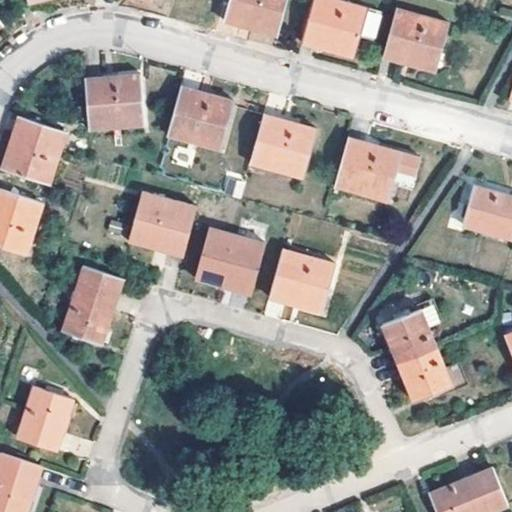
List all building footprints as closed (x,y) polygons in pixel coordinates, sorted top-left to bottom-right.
[(227,0),(224,12),(251,19),(250,23),(249,27),(276,34),(284,0),(227,0)] [(339,0),(311,0),(302,34),(329,41),(328,45),(327,49),(352,57),(358,35),(371,39),(379,11),(339,0)] [(395,6),(383,48),(412,56),(412,60),(411,64),(434,70),(447,22),(395,6)] [(251,19),(224,12),(222,19),(249,27),(250,23),(251,19)] [(300,41),(327,49),(328,45),(329,41),(302,34),(300,41)] [(381,55),(411,64),(412,60),(412,56),(383,48),(381,55)] [(110,77),(86,80),(91,129),(145,124),(140,74),(110,77)] [(181,86),(168,134),(221,150),(235,102),(204,93),(181,86)] [(265,114),(251,162),(304,178),(318,129),(290,121),(265,114)] [(21,117),(11,145),(15,146),(19,147),(29,119),(21,117)] [(11,145),(3,168),(51,184),(67,133),(29,119),(19,147),(15,146),(11,145)] [(349,137),(335,185),(407,206),(421,158),(349,137)] [(511,194),(473,184),(462,223),(511,237),(511,194)] [(143,190),(130,239),(156,246),(157,242),(157,239),(185,247),(196,205),(143,190)] [(0,246),(24,255),(42,203),(4,191),(0,200),(0,246)] [(210,227),(196,275),(250,289),(263,242),(210,227)] [(185,247),(157,239),(157,242),(156,246),(183,252),(185,247)] [(282,248),(271,289),(298,295),(296,304),(322,310),(335,261),(282,248)] [(85,266),(63,329),(103,342),(123,278),(85,266)] [(298,295),(271,289),(269,297),(296,304),(298,295)] [(421,307),(382,323),(392,347),(398,361),(437,345),(421,307)] [(398,361),(414,398),(454,383),(437,345),(398,361)] [(36,384),(17,436),(56,450),(74,396),(36,384)] [(2,453),(0,457),(0,508),(11,511),(25,511),(40,466),(2,453)] [(493,464),(430,489),(438,511),(485,511),(509,502),(493,464)]
